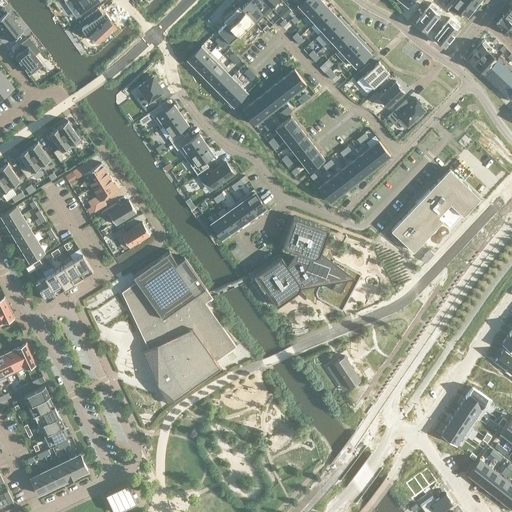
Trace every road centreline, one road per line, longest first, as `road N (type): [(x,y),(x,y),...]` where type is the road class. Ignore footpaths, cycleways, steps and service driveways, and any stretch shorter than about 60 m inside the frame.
road 1 (tertiary): [(511,223),(298,511)]
road 2 (residential): [(63,310),(154,246),(159,234),(69,101)]
road 3 (residential): [(286,200),(256,161),(210,130),(176,85),(166,48),(120,0)]
road 4 (residential): [(113,478),(132,465),(136,447),(63,310)]
road 5 (tertiary): [(399,426),(511,266)]
road 6 (residential): [(36,323),(113,478)]
road 7 (residential): [(283,39),(332,92),(372,117),(400,155)]
road 8 (residential): [(340,219),(365,223),(447,137),(432,121)]
